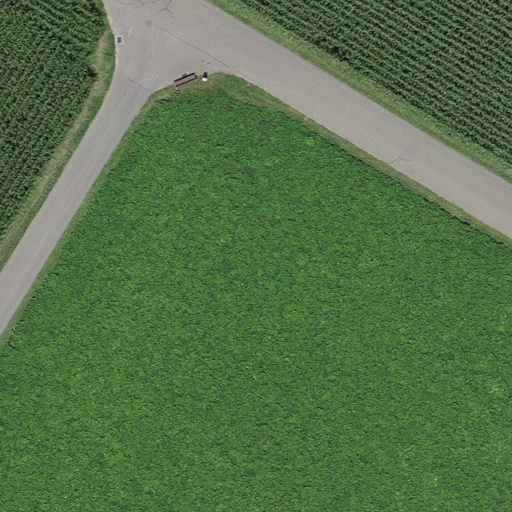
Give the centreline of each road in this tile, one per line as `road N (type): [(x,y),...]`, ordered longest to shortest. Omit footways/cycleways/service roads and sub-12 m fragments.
road 1 (residential): [(511,223),(146,0)]
road 2 (track): [(0,302),(171,15)]
